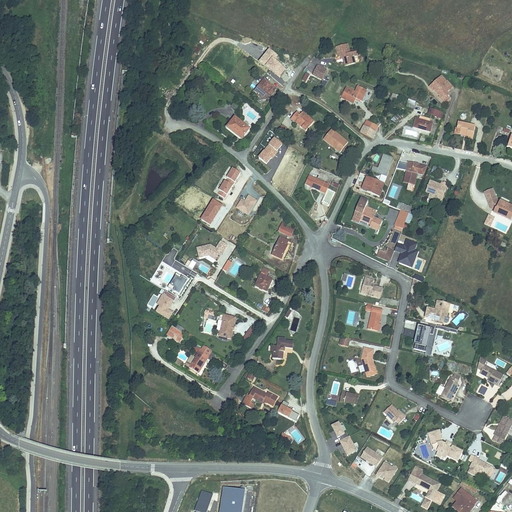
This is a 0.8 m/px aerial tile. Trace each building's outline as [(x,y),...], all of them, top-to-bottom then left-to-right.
[(344,57),(348,66),(357,63),(355,58),(360,57),(358,52),(352,54),(348,45),(337,49),(341,58),(344,57)] [(314,73),(325,77),(327,71),(316,67),(314,73)] [(283,87),(289,80),(287,78),(289,75),(278,68),(273,74),(284,82),(281,85),(283,87)] [(443,74),(430,83),(433,89),(436,87),(440,94),(439,95),(443,100),(450,95),(447,91),(454,86),(449,79),(447,80),(443,74)] [(264,79),(257,88),(269,96),(275,88),(264,79)] [(356,101),(361,103),(366,92),(357,88),(355,93),(346,90),(341,101),(354,106),(356,101)] [(405,110),(413,112),(415,101),(407,99),(405,110)] [(430,110),(428,115),(439,120),(441,114),(430,110)] [(291,120),(306,132),(314,121),(303,112),(300,115),(297,112),(291,120)] [(413,118),(410,127),(428,135),(432,125),(427,123),(428,121),(418,117),(417,120),(413,118)] [(234,120),(227,129),(242,140),(249,130),(234,120)] [(366,121),(363,128),(376,134),(379,127),(366,121)] [(475,125),(457,122),(455,130),(460,131),(459,135),(465,137),(472,138),(475,125)] [(376,134),(363,128),(361,134),(373,140),(376,134)] [(350,143),(333,130),(325,139),(337,148),(335,151),(341,155),(350,143)] [(337,148),(325,139),(323,142),(335,151),(337,148)] [(385,157),(380,170),(375,168),(373,173),(386,178),(393,160),(385,157)] [(408,164),(405,184),(415,186),(419,166),(408,164)] [(241,173),(228,167),(213,192),(226,199),(241,173)] [(431,173),(439,176),(441,169),(433,167),(431,173)] [(330,184),(310,175),(306,184),(326,193),(330,184)] [(385,185),(368,179),(364,191),(375,195),(374,198),(380,200),(385,185)] [(443,187),(430,182),(426,193),(430,194),(443,199),(448,185),(444,184),(443,187)] [(511,204),(498,198),(497,190),(489,191),(490,205),(496,208),(495,210),(511,217),(511,204)] [(443,199),(430,194),(429,198),(441,203),(443,199)] [(257,201),(248,195),(245,201),(241,199),(236,208),(248,215),(257,201)] [(359,222),(360,219),(370,223),(369,225),(369,226),(378,230),(381,221),(372,218),(375,212),(364,208),(366,200),(360,198),(352,221),(358,223),(359,222)] [(408,213),(403,211),(406,205),(401,203),(399,210),(400,210),(395,226),(402,229),(405,222),(409,224),(412,215),(408,214),(408,213)] [(488,215),(484,224),(491,227),(495,217),(488,215)] [(283,225),(280,232),(292,237),(295,231),(283,225)] [(280,238),(272,255),(282,260),(288,245),(286,244),(287,241),(280,238)] [(419,258),(421,251),(418,249),(420,243),(410,239),(408,245),(400,243),(398,250),(405,253),(407,254),(406,256),(404,255),(402,262),(412,265),(415,257),(419,258)] [(210,245),(197,248),(199,259),(209,256),(216,260),(221,253),(223,254),(228,246),(220,241),(215,247),(210,245)] [(394,253),(388,250),(387,254),(380,252),(378,258),(390,263),(394,253)] [(226,272),(232,263),(228,260),(222,269),(226,272)] [(260,268),(255,287),(268,290),(271,278),(265,276),(266,270),(260,268)] [(188,281),(176,273),(168,287),(179,294),(188,281)] [(364,278),(360,293),(380,298),(382,289),(372,286),(373,280),(364,278)] [(168,306),(170,303),(171,304),(172,302),(173,302),(175,298),(164,291),(156,305),(159,307),(156,312),(169,319),(172,313),(167,310),(169,307),(168,306)] [(203,306),(205,304),(198,298),(196,301),(203,306)] [(427,306),(425,316),(443,321),(444,315),(447,316),(448,311),(445,311),(447,302),(440,300),(437,309),(434,308),(427,306)] [(268,314),(270,308),(264,306),(262,312),(268,314)] [(368,330),(378,332),(382,311),(367,307),(366,311),(372,312),(368,330)] [(236,317),(223,315),(222,321),(225,324),(224,330),(219,334),(219,336),(232,338),(236,317)] [(423,331),(424,325),(419,324),(415,337),(418,337),(419,330),(423,331)] [(415,346),(427,350),(429,345),(431,333),(436,334),(437,329),(424,325),(423,331),(419,330),(418,337),(415,346)] [(182,334),(171,328),(166,337),(177,344),(182,334)] [(244,338),(249,340),(254,330),(250,328),(244,338)] [(405,329),(403,336),(413,338),(414,331),(405,329)] [(351,339),(341,337),(340,345),(349,347),(351,339)] [(278,346),(269,346),(269,352),(273,352),(273,358),(283,359),(283,351),(286,352),(286,351),(286,347),(294,347),(294,340),(287,340),(287,338),(279,338),(278,346)] [(212,351),(204,346),(201,350),(196,346),(193,350),(198,353),(188,365),(197,372),(212,355),(210,353),(212,351)] [(374,351),(364,348),(361,360),(364,369),(375,365),(372,358),(374,351)] [(482,371),(481,374),(490,378),(489,380),(499,384),(504,374),(484,365),(486,361),(480,359),(478,370),(482,371)] [(451,377),(441,395),(449,400),(460,381),(458,380),(460,377),(455,374),(453,377),(451,377)] [(241,405),(252,410),(254,405),(250,403),(252,399),(261,403),(263,400),(267,402),(271,404),(273,400),(276,401),(278,397),(267,392),(267,394),(252,388),(248,397),(245,396),(241,405)] [(343,390),(341,401),(355,404),(355,401),(360,402),(361,393),(357,393),(356,394),(351,393),(351,391),(343,390)] [(393,402),(386,410),(397,420),(399,418),(402,421),(409,414),(406,411),(404,413),(399,408),(393,402)] [(289,418),(292,410),(281,405),(277,413),(289,418)] [(289,418),(295,421),(299,415),(293,411),(289,418)] [(493,435),(504,440),(511,423),(511,419),(503,415),(499,423),(502,425),(499,431),(495,430),(493,435)] [(331,426),(337,438),(345,435),(339,422),(331,426)] [(434,431),(428,433),(431,444),(438,442),(439,447),(434,458),(441,460),(442,458),(446,459),(448,455),(457,459),(462,449),(453,445),(452,448),(450,447),(445,446),(446,443),(443,442),(442,438),(443,437),(442,433),(435,435),(434,431)] [(504,440),(493,435),(491,439),(502,445),(504,440)] [(350,436),(339,441),(346,456),(357,451),(350,436)] [(438,442),(431,444),(433,449),(437,451),(439,447),(438,442)] [(376,468),(383,457),(366,446),(354,464),(364,471),(369,463),(376,468)] [(475,457),(470,468),(488,477),(492,468),(479,461),(480,459),(475,457)] [(417,484),(420,486),(425,476),(421,474),(417,484)] [(432,499),(440,484),(425,476),(420,486),(429,490),(426,496),(432,499)] [(479,501),(462,487),(458,492),(463,496),(459,501),(455,506),(463,511),(470,511),(472,510),(479,501)] [(241,511),(244,491),(222,488),(218,511),(241,511)] [(205,511),(211,495),(201,492),(194,511),(195,511),(205,511)] [(463,496),(458,492),(454,498),(459,501),(463,496)]
